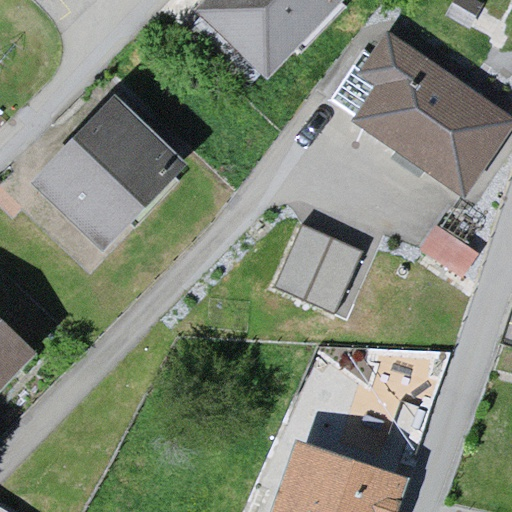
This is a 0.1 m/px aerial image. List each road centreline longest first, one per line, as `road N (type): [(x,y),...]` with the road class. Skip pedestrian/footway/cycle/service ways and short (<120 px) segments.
road 1 (residential): [(419,511),(511,247)]
road 2 (residential): [(0,149),(156,0)]
